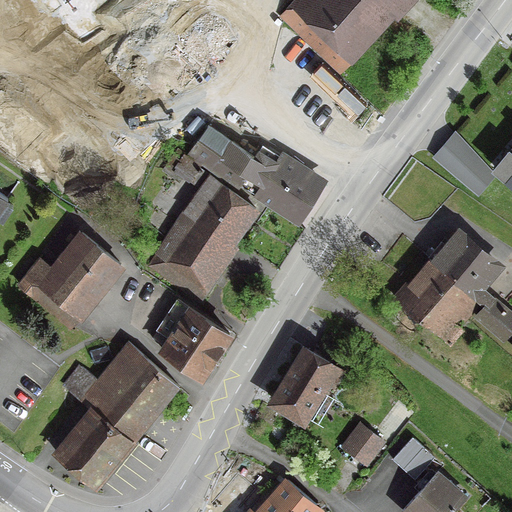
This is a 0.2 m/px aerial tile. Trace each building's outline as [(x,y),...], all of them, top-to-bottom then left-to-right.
[(387,8),(394,0),(305,0),(295,11),(343,57),(387,8)] [(206,125),(186,151),(235,186),(237,184),(294,220),(318,181),(277,156),(273,162),(258,152),(262,146),(260,145),(257,150),(244,142),(240,149),(206,125)] [(511,159),(499,176),(511,186),(511,159)] [(226,242),(228,243),(253,208),(197,168),(187,181),(200,190),(155,254),(146,266),(190,296),(226,242)] [(460,229),(432,261),(480,301),(478,304),(483,308),(475,318),(504,344),(511,334),(511,310),(496,297),(495,298),(486,291),(506,268),(460,229)] [(38,284),(24,273),(16,283),(69,326),(118,264),(80,233),(38,284)] [(480,301),(432,261),(430,259),(408,285),(406,283),(391,300),(450,349),(465,332),(457,325),(461,319),(464,321),(478,304),(480,301)] [(199,375),(227,334),(175,299),(155,329),(167,338),(160,349),(199,375)] [(124,343),(119,350),(93,381),(78,369),(64,386),(94,410),(56,455),(89,482),(169,384),(175,389),(176,386),(124,343)] [(340,370),(330,364),(303,347),(271,401),(300,419),(326,375),(334,380),(340,370)] [(362,463),(374,447),(380,440),(367,430),(359,439),(353,434),(342,448),(362,463)] [(410,437),(393,456),(390,459),(412,479),(432,457),(410,437)] [(400,510),(401,511),(449,511),(463,497),(434,472),(400,510)] [(307,511),(314,504),(286,480),(256,511),(307,511)]
